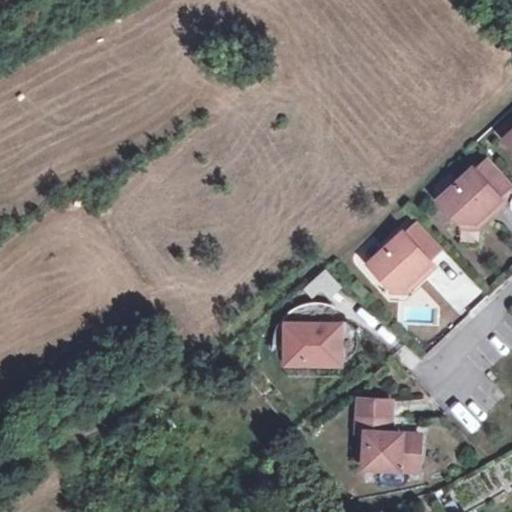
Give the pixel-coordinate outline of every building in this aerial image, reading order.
[(475,170),(498,196),(511,184),(488,158),(475,170)] [(491,213),(504,201),(498,196),(475,170),(473,168),(438,199),(459,221),(474,222),(488,209),(491,213)] [(474,222),(459,221),(459,226),(476,227),(491,213),(488,209),(474,222)] [(417,222),(404,233),(413,243),(425,232),(417,222)] [(421,277),(434,265),(428,259),(413,243),(404,233),(403,232),(369,263),(388,285),(402,287),(418,273),(421,277)] [(413,243),(428,259),(440,248),(425,232),(413,243)] [(464,272),(439,285),(453,313),(478,300),(464,272)] [(421,277),(418,273),(402,287),(388,285),(388,290),(406,291),(421,277)] [(289,356),(342,356),(341,318),(332,318),(332,299),(303,299),(303,311),(293,311),(293,318),(289,318),(289,356)] [(293,311),(303,311),(303,299),(293,304),(293,311)] [(363,467),(418,470),(420,434),(389,432),(390,400),(358,398),(357,431),(366,432),(363,467)] [(458,398),(447,409),(470,433),(481,422),(458,398)]
